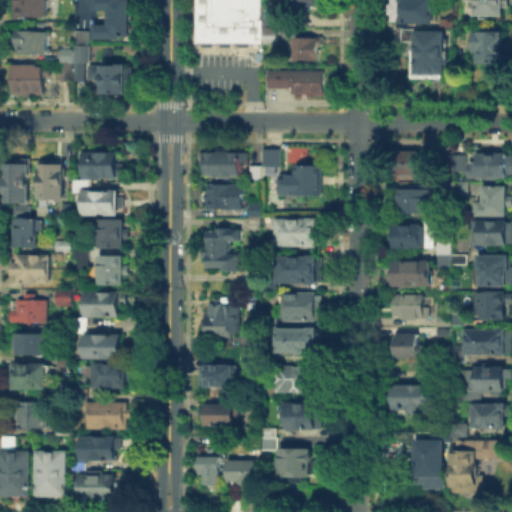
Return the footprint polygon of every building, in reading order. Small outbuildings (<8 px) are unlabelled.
[(47,0),(47,15),(14,15),(14,5),(12,5),(12,0),(47,0)] [(93,22),(107,22),(107,8),(93,8),(93,0),(129,0),(129,34),(119,34),(119,37),(93,37),(93,29),(93,22)] [(263,0),(263,42),(195,42),(195,0),(263,0)] [(263,0),(263,24),(277,24),(277,0),(263,0)] [(399,23),(399,0),(439,0),(439,23),(399,23)] [(509,0),(509,6),(504,6),(504,14),(476,14),(476,0),(509,0)] [(263,41),(263,25),(277,25),(278,41),(263,41)] [(14,27),(47,27),(47,52),(14,52),(14,27)] [(74,43),(74,29),(88,29),(88,43),(74,43)] [(451,32),(451,78),(420,78),(420,44),(406,44),(406,32),(451,32)] [(322,35),(322,43),(319,43),(319,58),(296,58),(296,35),(322,35)] [(478,65),(478,35),(507,35),(507,65),(478,65)] [(74,43),(74,78),(83,78),(83,61),(86,61),(86,43),(74,43)] [(60,47),(60,61),(73,61),(73,47),(60,47)] [(72,79),(59,79),(59,61),(72,61),(72,79)] [(11,62),(38,62),(38,64),(49,64),(49,74),(43,74),(43,93),(31,93),(31,94),(25,94),(25,93),(11,93),(11,62)] [(125,62),(125,64),(131,64),(132,91),(125,91),(125,93),(100,93),(100,79),(97,79),(97,77),(87,77),(87,63),(113,63),(113,62),(125,62)] [(291,86),(268,86),(268,67),(323,67),(323,92),(291,92),(291,86)] [(265,164),(265,146),(282,146),(282,164),(265,164)] [(208,176),(208,152),(246,152),(246,176),(208,176)] [(85,177),(85,153),(121,153),(121,177),(85,177)] [(422,154),(422,177),(405,177),(405,154),(422,154)] [(510,179),(475,179),(476,164),(481,164),(481,155),(510,155),(510,179)] [(468,158),(468,173),(454,173),(454,158),(468,158)] [(265,164),(265,178),(254,178),(254,163),(265,163),(265,164)] [(31,166),(31,202),(9,202),(10,166),(31,166)] [(66,168),(66,199),(45,199),(45,167),(66,168)] [(286,177),(300,177),(300,169),(325,169),(324,196),(286,196),(286,177)] [(455,198),(455,181),(470,181),(470,198),(455,198)] [(93,182),(93,192),(123,192),(123,216),(87,216),(87,192),(78,192),(78,182),(93,182)] [(246,186),(246,210),(210,210),(210,186),(246,186)] [(511,216),(479,215),(479,202),(485,202),(485,188),(511,188),(511,216)] [(399,215),(399,192),(431,192),(431,215),(399,215)] [(15,221),(18,221),(18,208),(32,208),(32,219),(43,219),(43,246),(15,246),(15,221)] [(279,245),(279,219),(321,219),(321,245),(279,245)] [(103,248),(103,221),(127,221),(127,248),(103,248)] [(480,246),(480,225),(511,225),(511,251),(507,251),(507,246),(480,246)] [(398,248),(399,226),(436,227),(436,248),(398,248)] [(234,238),(234,254),(245,254),(245,267),(210,267),(210,232),(213,232),(213,227),(243,228),(243,238),(234,238)] [(455,257),(455,267),(442,267),(443,242),(455,242),(455,257)] [(73,243),(73,251),(60,251),(60,243),(73,243)] [(90,246),(90,270),(79,270),(79,246),(90,246)] [(15,261),(22,261),(22,256),(51,256),(51,283),(15,283),(15,261)] [(456,265),(455,257),(468,257),(468,265),(456,265)] [(326,258),(326,284),(283,283),(283,258),(326,258)] [(104,259),(128,259),(128,271),(131,271),(131,277),(126,277),(126,285),(104,285),(104,259)] [(480,259),(511,259),(511,287),(479,287),(480,259)] [(397,264),(434,264),(434,287),(397,286),(397,264)] [(275,279),(275,288),(263,288),(263,279),(275,279)] [(77,290),(77,312),(61,312),(61,290),(77,290)] [(91,295),(129,295),(129,318),(91,318),(91,295)] [(326,296),(326,322),(289,321),(289,295),(326,296)] [(400,319),(401,295),(429,296),(428,319),(400,319)] [(479,319),(479,295),(508,295),(508,320),(479,319)] [(17,321),(17,300),(50,300),(50,321),(17,321)] [(205,335),(205,303),(242,303),(242,335),(205,335)] [(458,326),(458,315),(473,315),(472,326),(458,326)] [(452,331),(439,331),(439,317),(452,317),(452,331)] [(90,320),(90,334),(77,334),(78,320),(90,320)] [(283,331),(327,331),(327,354),(282,354),(283,331)] [(440,339),(440,331),(452,331),(452,339),(440,339)] [(470,354),(470,332),(511,332),(511,354),(470,354)] [(47,336),(47,356),(18,356),(18,336),(47,336)] [(91,337),(124,338),(124,358),(91,358),(91,337)] [(425,337),(424,358),(399,358),(399,337),(425,337)] [(454,361),(454,352),(465,352),(465,361),(454,361)] [(62,355),(74,355),(73,371),(62,371),(62,355)] [(204,386),(204,364),(236,364),(236,386),(204,386)] [(13,366),(51,366),(51,389),(13,389),(13,366)] [(97,387),(97,366),(131,366),(131,387),(97,387)] [(323,368),(323,393),(281,392),(281,368),(323,368)] [(484,400),(466,400),(466,387),(477,387),(477,368),(508,368),(508,394),(484,394),(484,400)] [(430,407),(430,413),(412,413),(412,407),(397,407),(397,384),(438,384),(438,407),(430,407)] [(78,404),(78,391),(90,391),(90,404),(78,404)] [(47,426),(47,415),(52,415),(52,400),(20,400),(20,409),(15,409),(15,426),(47,426)] [(90,428),(90,404),(131,404),(131,428),(90,428)] [(289,405),(325,405),(325,431),(289,431),(289,405)] [(473,428),(474,406),(510,406),(509,429),(473,428)] [(237,407),(237,426),(209,426),(209,407),(237,407)] [(55,433),(55,419),(70,419),(70,433),(55,433)] [(467,422),(451,422),(451,435),(466,435),(467,422)] [(279,431),(279,450),(267,450),(267,431),(279,431)] [(1,434),(1,447),(18,447),(18,434),(1,434)] [(446,475),(446,488),(428,488),(428,475),(412,475),(412,443),(437,443),(437,435),(453,435),(453,444),(446,444),(446,475)] [(84,460),(84,437),(121,437),(120,460),(84,460)] [(480,486),(454,486),(454,453),(461,453),(462,441),(511,441),(511,461),(480,461),(480,486)] [(0,448),(31,448),(31,494),(0,494),(0,448)] [(284,477),(284,451),(313,451),(313,478),(284,477)] [(40,494),(40,453),(70,453),(70,494),(40,494)] [(203,459),(222,459),(222,474),(203,474),(203,459)] [(232,463),(252,463),(252,484),(232,484),(232,463)] [(118,475),(118,501),(85,501),(85,475),(118,475)]
